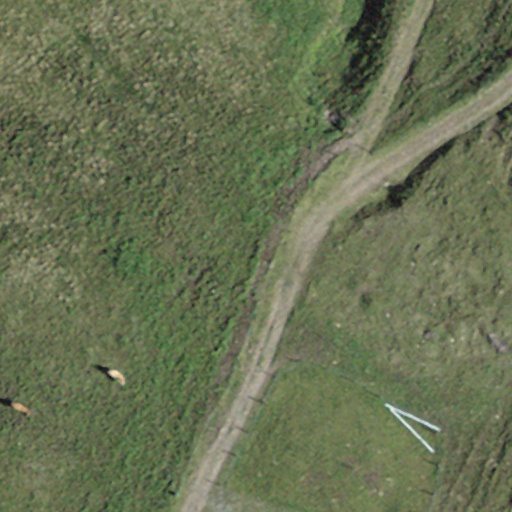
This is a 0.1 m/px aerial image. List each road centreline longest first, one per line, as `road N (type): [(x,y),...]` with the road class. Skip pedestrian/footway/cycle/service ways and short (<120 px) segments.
road 1 (track): [(326,211),(193,511)]
road 2 (track): [(326,211),(415,0)]
road 3 (track): [(511,80),(326,211)]
